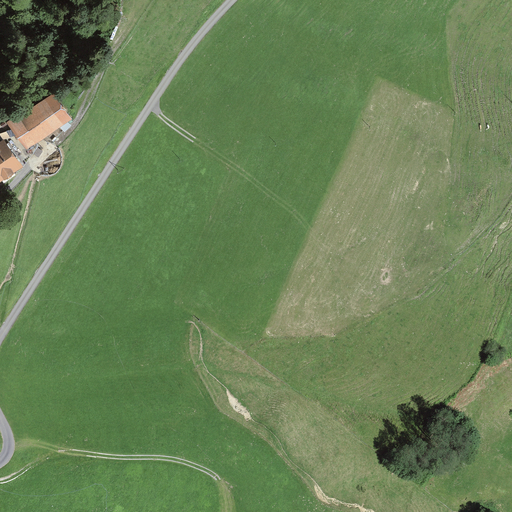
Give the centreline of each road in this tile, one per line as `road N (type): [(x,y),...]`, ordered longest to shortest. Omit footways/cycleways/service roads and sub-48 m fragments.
road 1 (track): [(232,0),(177,61),(0,337)]
road 2 (track): [(239,511),(204,469),(171,458),(51,452),(0,481)]
road 3 (track): [(54,146),(137,10)]
